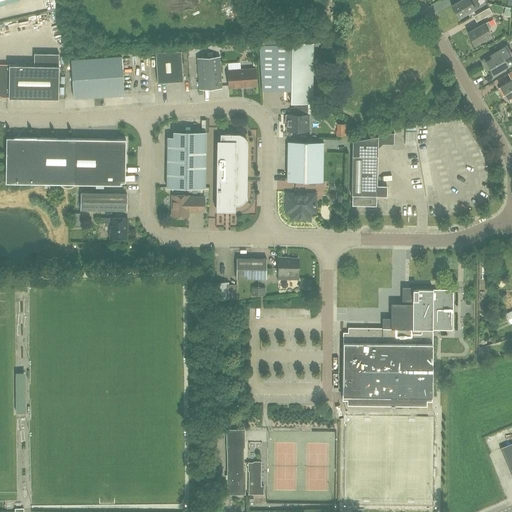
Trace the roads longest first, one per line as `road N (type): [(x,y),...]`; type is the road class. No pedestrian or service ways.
road 1 (residential): [(511,224),(509,158),(415,0)]
road 2 (unclassified): [(268,238),(267,139),(255,113),(145,113)]
road 3 (unclassified): [(268,238),(174,237),(151,226),(145,113)]
road 4 (unclassified): [(328,239),(446,240),(511,224)]
road 5 (unclassified): [(328,239),(327,391),(336,402)]
road 6 (unclassified): [(0,116),(145,113)]
